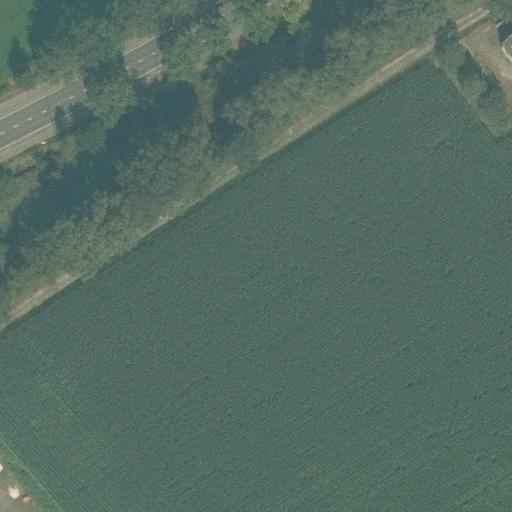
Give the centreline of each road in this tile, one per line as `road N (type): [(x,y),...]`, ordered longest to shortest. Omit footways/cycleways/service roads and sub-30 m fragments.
road 1 (track): [(484,0),(0,310)]
road 2 (primary): [(245,0),(0,134)]
